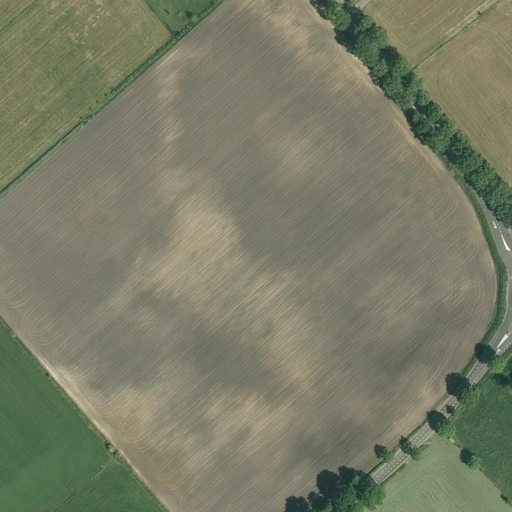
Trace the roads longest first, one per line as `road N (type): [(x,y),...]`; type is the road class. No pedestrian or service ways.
road 1 (tertiary): [(501,234),(479,187),(335,0)]
road 2 (tertiary): [(340,511),(449,407),(497,347)]
